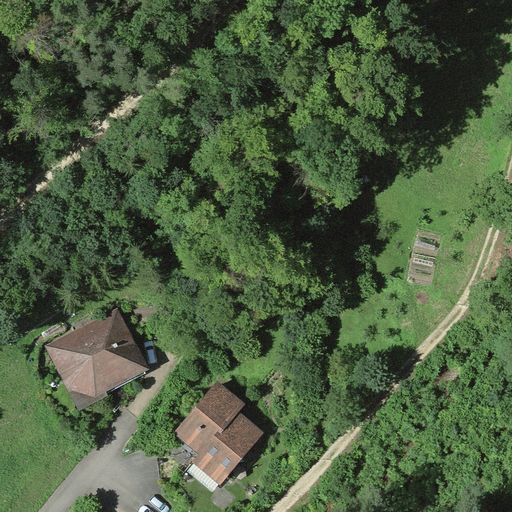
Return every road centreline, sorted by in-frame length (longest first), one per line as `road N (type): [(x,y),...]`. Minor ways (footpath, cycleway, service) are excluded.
road 1 (track): [(276,511),(431,349),(473,287),(511,176)]
road 2 (track): [(0,221),(245,0)]
road 3 (residential): [(139,406),(55,511)]
